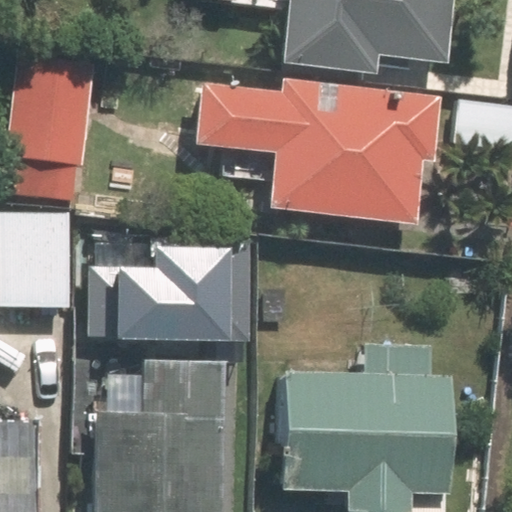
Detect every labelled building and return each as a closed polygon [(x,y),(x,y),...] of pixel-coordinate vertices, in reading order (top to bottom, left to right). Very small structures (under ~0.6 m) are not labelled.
[(270,0),(264,67),(364,76),(365,56),(435,62),(440,0),(270,0)] [(83,58),(6,53),(0,133),(0,195),(73,201),(83,58)] [(189,81),(184,152),(255,157),(251,216),(403,226),(408,164),(425,165),(430,97),(189,81)] [(511,101),(445,96),(441,152),(511,157),(511,101)] [(65,215),(0,211),(0,310),(60,314),(65,215)] [(112,275),(115,229),(83,227),(78,319),(123,321),(126,276),(112,275)] [(435,497),(440,381),(420,380),(422,347),(352,344),(350,377),(269,373),(264,492),(332,495),(330,511),(397,511),(398,496),(435,497)] [(208,511),(214,365),(132,362),(130,413),(76,411),(71,511),(208,511)] [(21,511),(24,424),(0,423),(0,511),(21,511)]
